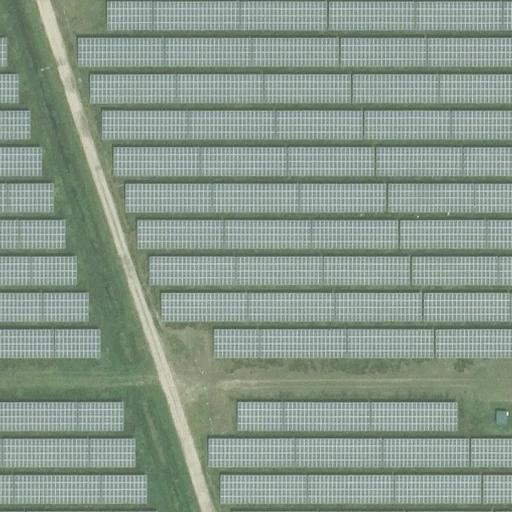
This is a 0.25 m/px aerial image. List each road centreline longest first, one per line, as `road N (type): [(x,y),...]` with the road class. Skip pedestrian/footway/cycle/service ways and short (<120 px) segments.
road 1 (track): [(211,511),(44,0)]
road 2 (track): [(0,380),(511,380)]
